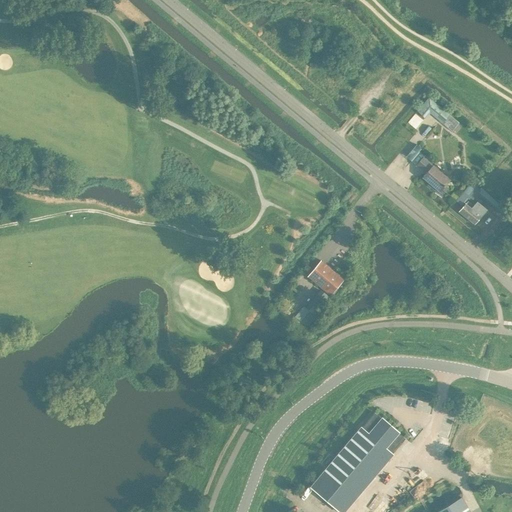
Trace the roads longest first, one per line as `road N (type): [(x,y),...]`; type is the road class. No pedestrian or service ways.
road 1 (tertiary): [(511,285),(167,0)]
road 2 (unknown): [(199,511),(253,400),(293,358),(336,331),(416,315),(511,324)]
road 3 (tertiary): [(241,511),(276,432),(346,373),(406,362),(511,385)]
road 4 (unknown): [(511,120),(441,73),(428,52),(361,0)]
